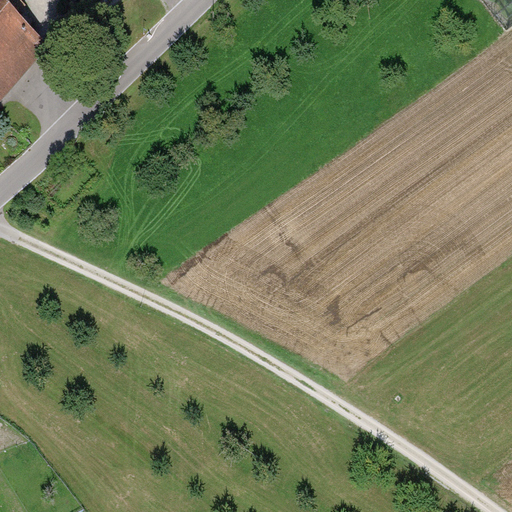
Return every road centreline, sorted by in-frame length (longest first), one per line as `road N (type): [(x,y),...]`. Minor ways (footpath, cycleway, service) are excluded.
road 1 (track): [(492,511),(367,422),(150,299),(0,230)]
road 2 (unclassified): [(0,196),(208,0)]
